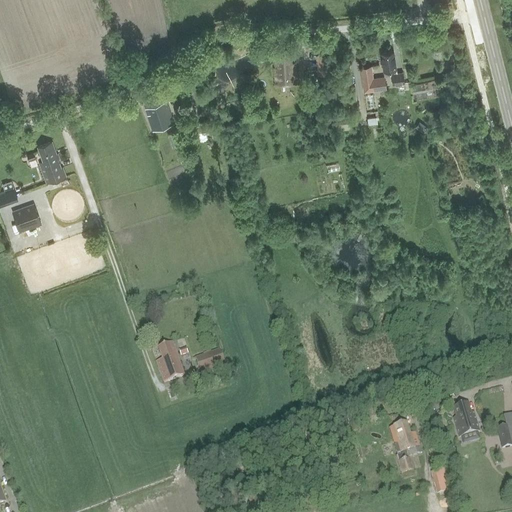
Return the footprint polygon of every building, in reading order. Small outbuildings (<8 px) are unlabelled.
[(274,86),(297,84),(296,64),(290,64),(290,52),(273,53),(274,68),(273,68),(274,86)] [(384,72),(396,70),(394,52),(381,54),(383,72),(384,72)] [(330,54),(316,55),(318,75),(332,73),(330,54)] [(386,90),(384,77),(373,78),(372,66),(360,67),(363,93),(386,90)] [(153,131),(174,124),(167,102),(161,104),(158,95),(142,101),(153,131)] [(177,120),(183,118),(180,109),(174,111),(177,120)] [(207,120),(195,125),(189,127),(192,136),(198,134),(201,142),(213,138),(207,120)] [(172,150),(185,146),(179,131),(167,135),(172,150)] [(46,183),(67,176),(60,157),(59,157),(53,141),(39,145),(44,158),(38,160),(46,183)] [(34,158),(32,152),(25,155),(27,161),(34,158)] [(0,193),(0,205),(19,199),(15,188),(0,193)] [(34,202),(13,209),(20,231),(41,224),(34,202)] [(156,362),(164,383),(184,376),(172,343),(158,348),(163,360),(156,362)] [(181,356),(188,354),(186,348),(179,351),(181,356)] [(201,376),(226,367),(220,350),(196,359),(201,376)] [(433,411),(445,408),(443,400),(430,404),(433,411)] [(453,419),(459,438),(481,431),(475,412),(473,413),(470,404),(453,409),(456,418),(453,419)] [(502,449),(511,447),(511,414),(504,417),(506,427),(497,430),(502,449)] [(405,423),(388,428),(395,454),(399,453),(399,455),(396,456),(401,474),(413,471),(407,451),(419,447),(414,432),(408,434),(405,423)] [(436,495),(451,491),(444,469),(430,473),(436,495)]
